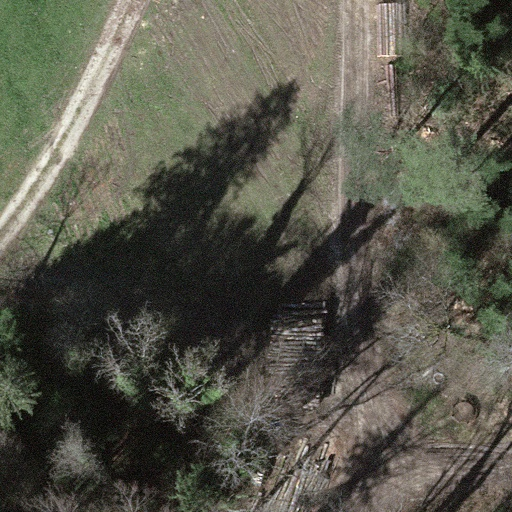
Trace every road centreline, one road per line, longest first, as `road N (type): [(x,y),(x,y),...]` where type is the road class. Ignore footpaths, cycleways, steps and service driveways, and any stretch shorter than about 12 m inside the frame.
road 1 (track): [(306,511),(363,293),(352,0)]
road 2 (track): [(0,239),(52,165),(134,0)]
